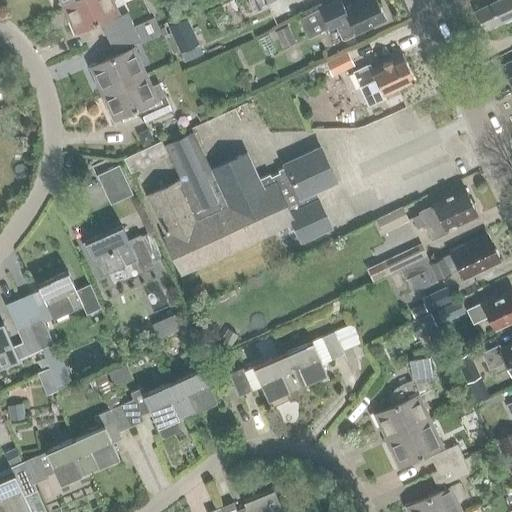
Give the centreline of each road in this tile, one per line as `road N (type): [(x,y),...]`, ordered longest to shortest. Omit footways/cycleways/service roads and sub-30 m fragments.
road 1 (residential): [(365,511),(345,475),(311,450),(258,445),(224,455),(144,511)]
road 2 (residential): [(0,240),(28,210),(45,164),(49,106),(39,60),(0,26)]
road 3 (tertiary): [(511,193),(420,0)]
